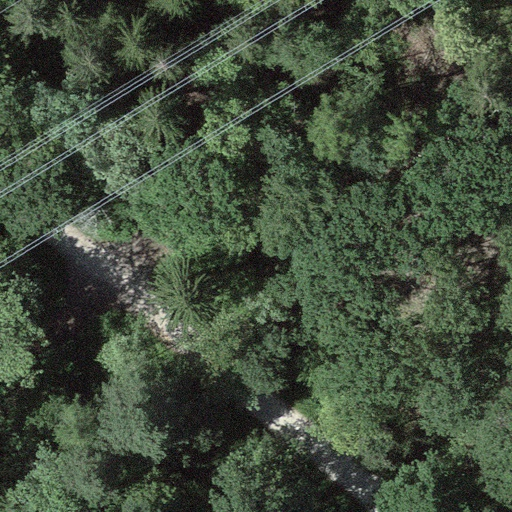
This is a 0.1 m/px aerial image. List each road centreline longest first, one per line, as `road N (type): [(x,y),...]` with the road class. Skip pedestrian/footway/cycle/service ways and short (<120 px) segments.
road 1 (track): [(396,511),(0,187)]
road 2 (unknown): [(216,0),(120,286)]
road 3 (track): [(0,413),(85,257)]
